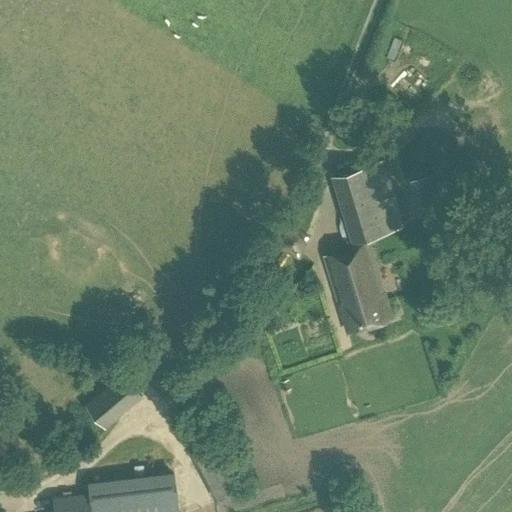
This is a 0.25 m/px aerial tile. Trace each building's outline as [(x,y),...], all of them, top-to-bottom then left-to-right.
[(333,175),(353,240),(399,226),(379,161),(333,175)] [(412,180),(425,219),(442,213),(429,174),(412,180)] [(325,254),(347,330),(392,317),(370,241),(325,254)] [(85,403),(106,428),(143,396),(122,372),(85,403)] [(187,441),(218,500),(240,490),(209,430),(187,441)] [(54,497),(55,511),(157,511),(153,479),(110,485),(111,489),(54,497)]
